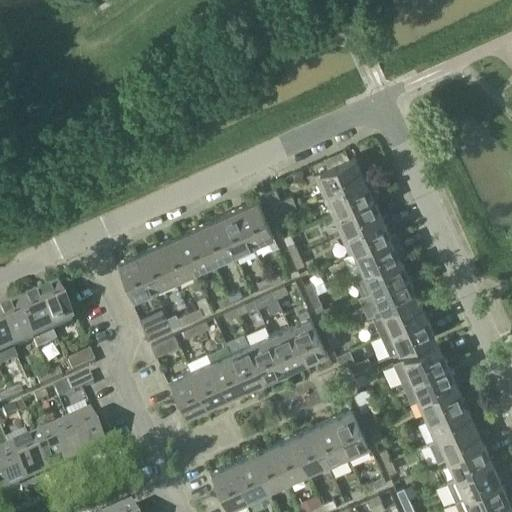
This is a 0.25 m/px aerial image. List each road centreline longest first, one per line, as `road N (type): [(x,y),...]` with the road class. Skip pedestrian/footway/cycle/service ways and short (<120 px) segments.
road 1 (residential): [(511,382),(389,119),(377,109),(84,238)]
road 2 (residential): [(181,511),(117,356),(129,329),(84,238)]
